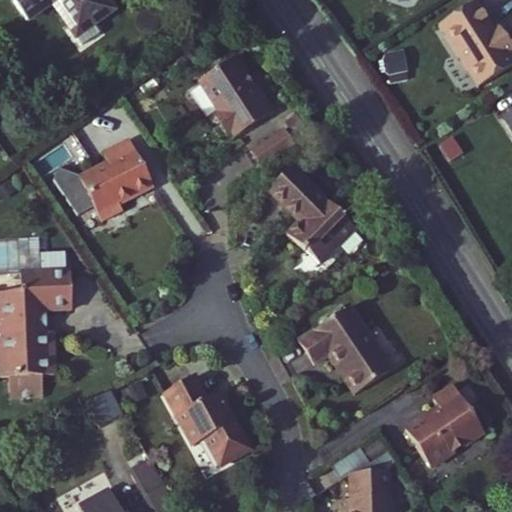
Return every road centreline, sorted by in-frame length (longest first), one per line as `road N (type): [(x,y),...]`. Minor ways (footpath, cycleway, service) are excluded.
road 1 (tertiary): [(275,0),(511,358)]
road 2 (residential): [(209,316),(252,362),(286,433),(286,485),(273,511)]
